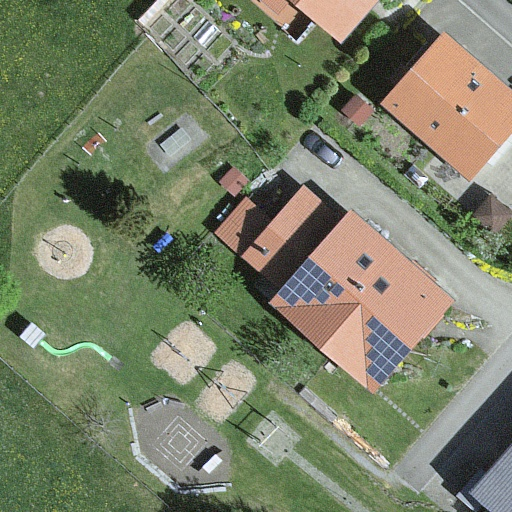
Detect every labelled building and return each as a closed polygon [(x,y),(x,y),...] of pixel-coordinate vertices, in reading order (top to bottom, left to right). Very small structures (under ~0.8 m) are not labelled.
[(282,0),(339,47),(379,0),(282,0)] [(511,102),(437,39),(378,109),(469,186),(511,135),(511,102)] [(353,99),(340,113),(358,129),(371,115),(353,99)] [(446,308),(302,186),(241,258),(280,291),(265,309),(369,397),(446,308)] [(511,511),(511,448),(466,501),(479,511),(511,511)]
